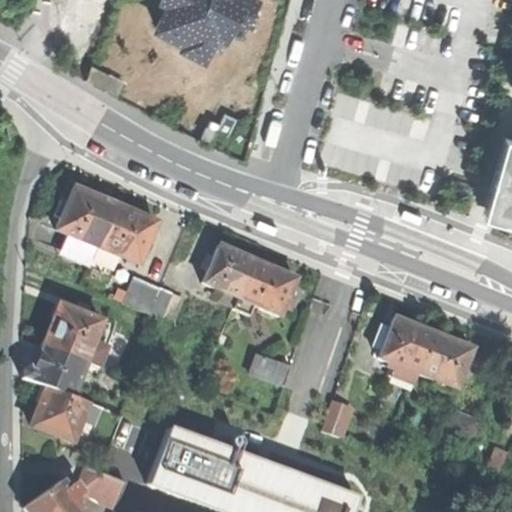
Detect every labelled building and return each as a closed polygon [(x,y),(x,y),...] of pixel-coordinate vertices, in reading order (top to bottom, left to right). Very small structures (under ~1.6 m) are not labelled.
[(203,59),(211,44),(220,48),(222,44),(225,38),(235,20),(244,24),(246,19),(251,22),(258,8),(253,6),(256,1),(255,0),(161,0),(161,1),(169,5),(157,28),(184,43),(182,47),(203,59)] [(511,152),(495,212),(497,212),(511,216),(511,152)] [(475,185),(456,179),(452,191),(471,196),(475,185)] [(55,208),(52,216),(59,220),(54,229),(67,235),(61,250),(89,262),(89,261),(113,205),(91,196),(93,193),(76,186),(75,189),(72,188),(66,204),(58,201),(55,208)] [(146,242),(154,222),(152,221),(153,218),(137,212),(135,214),(116,207),(113,205),(89,261),(90,262),(88,268),(103,274),(111,254),(136,265),(146,242)] [(223,293),(236,299),(253,261),(218,246),(210,265),(202,284),(223,293)] [(253,261),(236,299),(253,306),(278,316),(282,307),(290,310),(293,303),(295,298),(288,295),(295,278),(289,276),(253,261)] [(158,289),(133,278),(126,294),(123,303),(122,304),(147,314),(158,289)] [(172,294),(158,289),(147,314),(162,320),(172,294)] [(126,294),(119,291),(115,300),(123,303),(126,294)] [(232,308),(236,299),(223,293),(219,303),(232,308)] [(253,306),(236,299),(232,308),(232,310),(248,317),(253,306)] [(49,325),(40,347),(88,365),(98,369),(112,332),(114,327),(56,305),(49,325)] [(394,318),(378,359),(396,366),(392,375),(413,383),(417,374),(432,334),(412,326),(394,318)] [(450,341),(432,334),(417,374),(454,388),(470,348),(450,341)] [(88,365),(40,347),(37,354),(32,368),(24,365),(19,377),(44,387),(75,399),(81,385),(88,365)] [(253,355),(247,375),(283,387),(290,367),(278,363),(253,355)] [(71,436),(84,402),(75,399),(44,387),(37,405),(30,425),(70,441),(71,436)] [(121,416),(84,402),(71,436),(107,450),(121,416)] [(331,402),(328,410),(320,432),(342,440),(351,416),(353,410),(331,402)] [(454,410),(447,425),(474,436),(480,421),(460,413),(454,410)] [(474,436),(447,425),(442,438),(469,449),(474,436)] [(166,430),(146,486),(217,511),(351,511),(356,499),(166,430)] [(495,449),(486,472),(498,477),(507,453),(495,449)] [(81,511),(72,499),(80,493),(100,500),(99,503),(115,509),(123,483),(84,469),(80,483),(75,486),(73,484),(68,487),(65,481),(60,484),(59,482),(23,508),(25,511),(81,511)]
